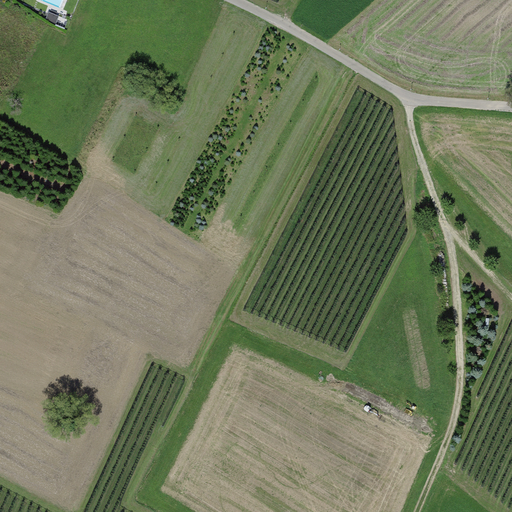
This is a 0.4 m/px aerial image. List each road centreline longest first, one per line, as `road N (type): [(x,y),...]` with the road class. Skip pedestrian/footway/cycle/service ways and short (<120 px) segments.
road 1 (track): [(410,97),(415,138),(456,265),(462,369),(459,414),(419,511)]
road 2 (residential): [(234,0),(410,97),(511,108)]
